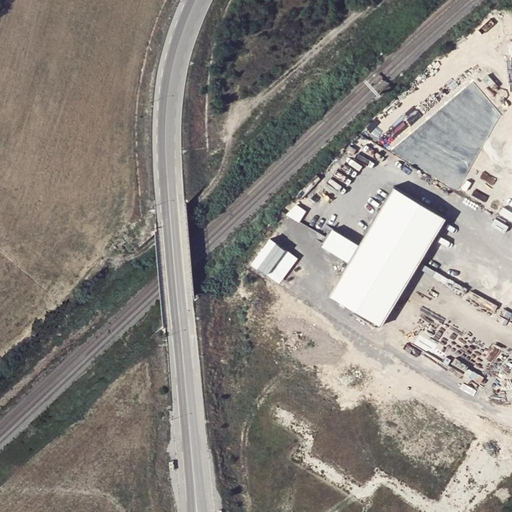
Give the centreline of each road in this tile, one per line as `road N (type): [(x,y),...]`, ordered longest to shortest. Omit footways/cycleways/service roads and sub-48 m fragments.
road 1 (secondary): [(196,0),(170,72),(164,139),(196,511)]
road 2 (track): [(105,261),(128,261),(151,248),(220,177),(242,113),(375,0)]
